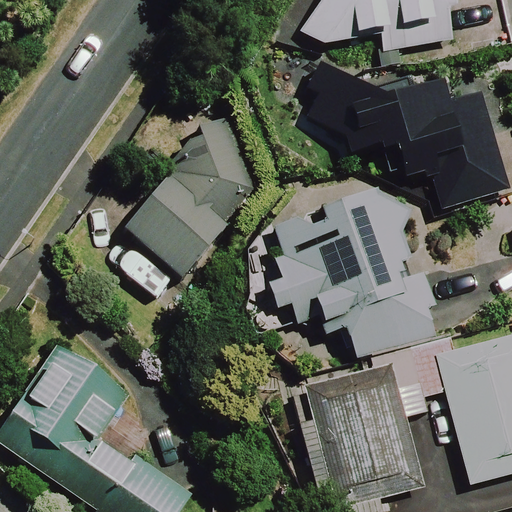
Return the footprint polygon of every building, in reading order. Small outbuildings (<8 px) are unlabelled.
[(303,59),(438,37),(432,0),(327,0),(298,28),(303,59)] [(437,215),(511,194),(511,154),(494,160),(473,82),(383,106),(363,100),(325,78),(298,123),(343,150),(351,169),(394,157),(402,188),(428,181),(437,215)] [(228,137),(202,133),(161,181),(166,185),(120,238),(177,287),(254,197),(228,137)] [(373,215),(370,203),(310,214),(312,226),(265,235),(271,263),(267,264),(272,293),(264,294),(270,323),(291,319),(292,327),(317,323),(320,341),(338,338),(340,349),(436,331),(427,283),(435,282),(427,239),(423,237),(409,237),(404,209),(373,215)] [(511,481),(511,335),(431,356),(465,493),(511,481)] [(122,402),(57,355),(0,432),(0,457),(74,511),(181,511),(188,504),(131,463),(124,472),(89,447),(122,402)] [(416,496),(385,374),(303,394),(332,511),(375,511),(374,507),(416,496)]
